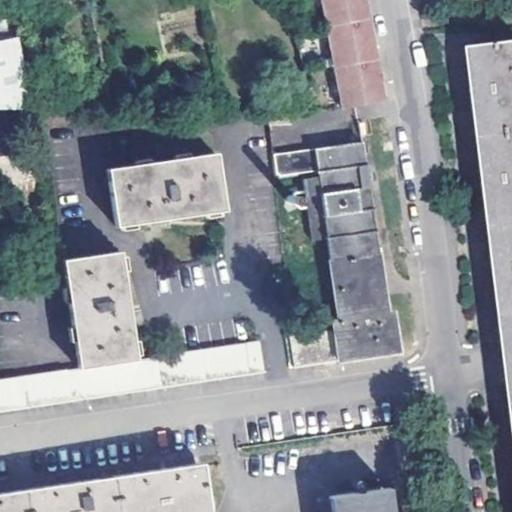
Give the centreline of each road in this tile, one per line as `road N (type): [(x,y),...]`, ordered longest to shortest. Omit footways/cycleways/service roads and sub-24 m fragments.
road 1 (residential): [(446,372),(0,439)]
road 2 (residential): [(446,372),(388,0)]
road 3 (residential): [(463,511),(446,372)]
